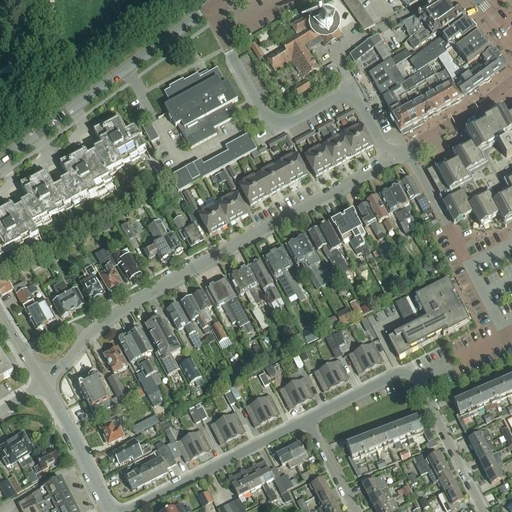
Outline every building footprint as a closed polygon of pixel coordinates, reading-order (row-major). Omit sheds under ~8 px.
[(358,2),(357,0),(350,0),(344,4),(348,9),(358,2)] [(400,0),(408,8),(408,9),(424,0),(400,0)] [(420,15),(403,24),(410,39),(411,39),(412,40),(409,43),(414,50),(437,34),(440,35),(463,18),(462,18),(454,10),(455,9),(454,8),(451,5),(449,6),(447,5),(448,5),(445,2),(442,1),(420,15)] [(358,2),(348,9),(351,14),(362,7),(358,2)] [(365,12),(362,7),(351,14),(355,19),(365,12)] [(275,72),(292,62),(303,80),(318,70),(304,47),(306,46),(309,52),(322,44),(324,48),(342,38),(338,31),(334,33),(335,31),(335,29),(335,27),(335,25),(334,23),(333,22),(332,20),(329,19),(328,18),(325,17),(321,10),(292,27),(294,30),(290,33),(294,39),(282,46),(284,50),(267,60),(275,72)] [(365,12),(355,19),(358,24),(369,17),(365,12)] [(372,21),(369,17),(358,24),(362,29),(372,21)] [(362,29),(364,32),(375,26),(372,21),(362,29)] [(426,51),(410,62),(418,73),(434,62),(476,32),(467,21),(466,22),(426,51)] [(469,69),(469,68),(492,50),(477,34),(455,50),(454,49),(438,60),(452,82),(469,69)] [(369,41),(350,56),(355,64),(375,48),(369,41)] [(263,57),(254,43),(248,47),(257,61),(263,57)] [(407,51),(391,61),(390,60),(368,75),(380,97),(403,82),(395,68),(411,58),(407,51)] [(482,60),(487,67),(494,77),(505,69),(506,65),(494,52),(482,60)] [(486,84),(489,82),(490,80),(494,77),(487,67),(482,71),(477,64),(473,67),(467,71),(470,76),(478,88),(485,84),(486,84)] [(338,74),(333,65),(326,69),(326,70),(331,78),(338,74)] [(447,110),(451,107),(450,106),(452,105),(436,78),(431,68),(421,75),(426,84),(442,111),(446,108),(447,110)] [(169,88),(170,90),(164,93),(170,105),(165,107),(169,114),(176,128),(178,127),(190,151),(216,137),(213,131),(232,121),(231,119),(237,116),(232,106),(238,103),(228,85),(226,86),(217,70),(209,74),(199,79),(197,75),(184,83),(183,81),(169,88)] [(446,73),(436,78),(452,105),(456,103),(458,104),(461,102),(461,100),(463,99),(457,89),(453,84),(452,82),(451,83),(446,73)] [(452,82),(453,84),(457,89),(463,99),(468,95),(469,96),(472,94),(472,92),(478,88),(470,76),(466,79),(463,74),(452,82)] [(296,88),(302,95),(314,87),(309,79),(296,88)] [(411,81),(402,87),(421,122),(422,121),(424,122),(427,120),(427,118),(431,116),(416,89),(411,81)] [(441,111),(442,111),(426,84),(416,89),(431,116),(435,114),(437,115),(441,113),(440,112),(441,111)] [(417,124),(421,122),(402,87),(383,99),(393,117),(392,117),(400,133),(402,132),(404,133),(407,132),(414,128),(418,126),(417,124)] [(432,169),(427,172),(440,197),(448,192),(452,200),(442,205),(442,206),(451,223),(453,227),(454,227),(455,229),(459,226),(465,223),(465,222),(464,221),(468,219),(472,217),(478,229),(479,231),(480,230),(481,232),(487,229),(491,227),(490,225),(498,220),(503,229),(511,224),(511,106),(510,107),(503,111),(502,110),(491,116),(493,119),(483,124),(484,127),(476,131),(474,129),(464,135),(465,137),(461,139),(462,143),(460,144),(463,149),(461,149),(451,155),(452,157),(448,160),(448,158),(431,167),(432,169)] [(353,111),(336,120),(338,123),(355,114),(353,111)] [(134,129),(126,133),(117,116),(101,125),(102,128),(94,132),(102,147),(95,151),(107,173),(147,153),(140,141),(142,140),(141,138),(139,138),(134,129)] [(333,122),(317,130),(319,134),(335,126),(333,122)] [(145,126),(153,142),(161,138),(153,123),(145,126)] [(362,125),(342,136),(353,158),(374,147),(362,125)] [(420,141),(440,131),(438,126),(418,136),(420,141)] [(313,132),(294,143),(296,146),(315,136),(313,132)] [(287,135),(268,146),(270,150),(285,141),(289,149),(293,147),(287,135)] [(178,194),(257,151),(248,136),(226,148),(228,153),(203,166),(201,161),(177,174),(170,178),(178,194)] [(342,136),(323,146),(335,168),(353,158),(342,136)] [(316,178),(335,168),(323,146),(304,156),(316,178)] [(113,185),(107,173),(95,151),(87,155),(83,149),(67,158),(68,160),(60,164),(68,179),(61,183),(74,206),(113,185)] [(260,158),(256,152),(251,154),(254,161),(260,158)] [(296,154),(276,165),(288,187),(308,176),(296,154)] [(276,165),(257,175),(269,197),(288,187),(276,165)] [(237,177),(232,167),(228,169),(233,179),(237,177)] [(29,200),(21,204),(35,229),(43,225),(42,223),(74,206),(61,183),(53,187),(44,170),(27,179),(28,181),(21,185),(29,200)] [(235,190),(225,171),(221,173),(222,174),(225,180),(231,192),(235,190)] [(222,174),(215,177),(218,183),(225,180),(222,174)] [(250,207),(269,197),(257,175),(238,185),(250,207)] [(420,196),(411,179),(401,184),(410,202),(418,198),(420,202),(417,203),(424,216),(431,212),(422,195),(420,196)] [(165,184),(175,201),(180,198),(171,181),(165,184)] [(399,186),(389,191),(405,222),(411,232),(416,229),(412,222),(413,222),(411,218),(410,218),(408,213),(412,211),(408,204),(409,204),(399,186)] [(400,225),(405,222),(389,191),(379,196),(389,215),(394,213),(400,225)] [(197,210),(187,192),(183,194),(193,213),(197,210)] [(216,204),(228,227),(248,215),(236,194),(216,204)] [(150,197),(140,203),(142,207),(152,201),(150,197)] [(376,200),(375,199),(367,203),(379,224),(385,220),(387,222),(384,224),(389,233),(395,230),(378,199),(376,200)] [(0,260),(2,263),(18,254),(16,251),(40,238),(35,229),(21,204),(13,209),(10,202),(0,207),(0,260)] [(209,237),(228,227),(216,204),(197,215),(209,237)] [(360,207),(360,208),(358,209),(363,219),(362,220),(366,228),(370,226),(378,242),(384,238),(366,205),(365,206),(363,205),(360,207)] [(364,246),(360,239),(365,236),(353,212),(351,213),(350,212),(346,214),(347,216),(343,218),(359,249),(364,246)] [(188,230),(181,218),(174,222),(180,234),(179,234),(184,242),(186,241),(191,249),(203,242),(194,226),(188,230)] [(345,246),(350,243),(357,256),(362,253),(359,249),(343,218),(339,220),(338,219),(335,221),(335,222),(333,223),(345,246)] [(433,218),(423,224),(427,231),(437,225),(433,218)] [(153,225),(171,257),(174,256),(174,257),(176,256),(177,257),(181,255),(181,253),(183,252),(173,235),(168,238),(167,236),(159,222),(153,225)] [(135,237),(127,223),(119,228),(127,242),(135,237)] [(317,230),(334,260),(338,267),(342,275),(348,272),(339,255),(336,250),(341,248),(328,224),(317,230)] [(169,259),(171,257),(153,225),(148,228),(156,242),(157,243),(143,251),(149,260),(157,256),(161,264),(163,263),(165,264),(168,262),(168,260),(169,260),(169,259)] [(333,269),(338,267),(334,260),(317,230),(309,235),(318,251),(324,248),(325,250),(323,251),(333,269)] [(306,237),(296,242),(315,278),(321,288),(332,282),(326,271),(321,273),(318,273),(315,267),(320,264),(306,237)] [(321,288),(315,278),(296,242),(286,247),(296,266),(300,264),(304,271),(305,271),(316,291),(321,288)] [(370,256),(364,246),(359,249),(362,253),(365,259),(370,256)] [(55,249),(44,256),(48,263),(59,256),(55,249)] [(283,249),(273,254),(295,296),(299,303),(304,300),(290,274),(290,275),(288,271),(293,268),(283,249)] [(113,270),(117,268),(111,257),(106,250),(95,256),(105,273),(100,276),(109,293),(110,292),(111,293),(116,291),(116,289),(116,288),(122,285),(113,270)] [(392,256),(390,250),(384,253),(387,258),(392,256)] [(119,253),(111,257),(117,268),(121,265),(130,281),(136,278),(137,279),(141,277),(141,275),(142,275),(131,256),(123,260),(119,253)] [(295,296),(273,254),(263,259),(276,282),(278,281),(288,300),(295,296)] [(38,259),(27,264),(32,273),(42,267),(38,259)] [(284,306),(260,261),(250,267),(274,311),(284,306)] [(82,272),(85,278),(79,281),(86,293),(84,294),(89,303),(93,301),(93,302),(95,301),(96,301),(100,299),(100,298),(101,297),(101,296),(104,294),(99,285),(96,278),(95,279),(94,277),(98,274),(93,265),(82,272)] [(239,273),(253,300),(256,305),(260,303),(257,298),(259,297),(256,291),(254,292),(253,290),(259,287),(249,268),(239,273)] [(435,278),(440,276),(437,269),(434,271),(434,270),(432,271),(435,278)] [(426,282),(435,278),(432,271),(423,275),(426,282)] [(258,309),(256,305),(253,300),(239,273),(229,278),(239,297),(245,295),(247,300),(254,312),(251,313),(256,323),(263,319),(258,310),(258,309)] [(14,291),(7,278),(0,281),(0,294),(2,297),(14,291)] [(240,329),(245,326),(249,324),(226,280),(217,285),(236,323),(240,329)] [(426,320),(388,339),(399,360),(470,324),(466,317),(468,316),(454,287),(452,289),(448,282),(423,295),(421,291),(395,304),(405,324),(424,315),(426,320)] [(45,328),(46,327),(36,308),(34,304),(23,283),(13,289),(37,333),(38,332),(39,333),(43,331),(44,329),(45,328)] [(59,286),(74,313),(79,310),(80,310),(84,308),(84,307),(86,306),(77,290),(68,296),(66,292),(68,291),(64,283),(59,286)] [(34,285),(28,289),(31,295),(38,292),(34,285)] [(207,291),(217,310),(222,307),(232,325),(236,323),(217,285),(207,291)] [(69,316),(74,313),(59,286),(54,288),(59,297),(60,296),(62,299),(53,304),(62,319),(64,319),(65,319),(69,317),(69,316)] [(216,318),(211,320),(210,318),(209,315),(208,315),(206,311),(212,308),(203,293),(191,299),(208,330),(210,328),(219,344),(227,340),(216,318)] [(199,319),(200,321),(198,323),(204,335),(209,333),(208,330),(191,299),(182,304),(192,323),(199,319)] [(48,301),(36,308),(46,327),(56,322),(50,310),(52,309),(48,301)] [(361,313),(355,301),(349,305),(355,316),(361,313)] [(201,346),(190,326),(189,326),(179,306),(168,312),(178,332),(184,329),(194,350),(201,346)] [(366,307),(360,310),(364,316),(370,313),(366,307)] [(353,321),(346,310),(335,316),(341,327),(353,321)] [(274,311),(270,314),(273,320),(278,318),(274,311)] [(334,317),(325,322),(329,329),(338,324),(334,317)] [(152,323),(170,356),(181,351),(174,338),(173,338),(167,327),(168,327),(165,322),(163,324),(160,319),(152,323)] [(371,330),(366,319),(360,322),(365,333),(371,330)] [(154,348),(157,353),(154,354),(167,378),(179,372),(170,356),(152,323),(150,322),(147,323),(147,326),(146,326),(150,335),(149,335),(155,347),(154,348)] [(313,329),(301,334),(307,345),(318,339),(313,329)] [(157,388),(162,385),(156,373),(157,373),(154,368),(153,369),(148,359),(146,360),(145,358),(152,354),(139,330),(129,336),(157,388)] [(344,345),(339,334),(332,337),(338,348),(344,345)] [(214,342),(210,335),(205,338),(208,344),(214,342)] [(305,345),(300,335),(292,339),(297,349),(305,345)] [(157,388),(129,336),(118,341),(131,365),(138,361),(139,363),(138,364),(143,374),(137,378),(154,408),(161,404),(159,400),(163,398),(157,388)] [(325,341),(328,346),(335,361),(342,357),(332,338),(325,341)] [(361,352),(371,372),(384,365),(374,345),(361,352)] [(114,376),(120,373),(127,369),(117,349),(116,350),(115,350),(111,352),(110,354),(106,356),(105,359),(114,376)] [(0,351),(0,383),(14,375),(9,367),(10,366),(0,351)] [(358,378),(371,372),(361,352),(348,358),(358,378)] [(308,360),(305,354),(299,357),(302,363),(308,360)] [(303,367),(298,358),(292,361),(297,370),(303,367)] [(197,388),(204,384),(192,360),(179,367),(190,386),(194,384),(197,388)] [(326,369),(337,389),(349,383),(339,363),(326,369)] [(272,367),(265,370),(269,378),(276,375),(272,367)] [(324,396),(337,389),(326,369),(313,376),(324,396)] [(269,385),(264,375),(258,377),(264,388),(269,385)] [(121,409),(118,402),(107,382),(102,384),(98,377),(96,378),(95,376),(91,378),(91,380),(81,385),(80,388),(95,418),(112,409),(114,412),(121,409)] [(116,377),(107,382),(118,402),(127,398),(116,377)] [(511,377),(500,383),(506,397),(507,397),(508,398),(511,396),(511,377)] [(292,386),(302,406),(315,400),(304,380),(292,386)] [(477,393),(484,409),(486,413),(497,408),(496,405),(501,403),(500,402),(506,399),(506,398),(506,397),(500,383),(477,393)] [(279,393),(289,413),(302,406),(292,386),(279,393)] [(240,399),(234,388),(229,390),(234,401),(240,399)] [(228,390),(218,396),(220,399),(224,396),(229,407),(235,404),(228,390)] [(484,409),(477,393),(453,403),(458,416),(456,417),(458,421),(464,435),(468,433),(464,425),(463,422),(478,416),(477,412),(484,409)] [(270,397),(257,404),(267,424),(280,418),(270,397)] [(254,430),(267,424),(257,404),(244,410),(254,430)] [(207,420),(201,409),(200,409),(196,411),(201,422),(207,420)] [(194,410),(189,413),(195,425),(201,423),(194,410)] [(235,415),(223,421),(233,441),(246,435),(235,415)] [(492,415),(484,419),(487,425),(495,422),(492,415)] [(104,426),(105,428),(100,431),(108,446),(123,439),(116,424),(118,423),(116,418),(109,422),(110,423),(104,426)] [(407,440),(408,443),(410,447),(414,445),(413,441),(418,439),(417,437),(424,434),(429,443),(425,445),(428,451),(437,448),(428,429),(423,431),(418,419),(393,429),(399,444),(407,440)] [(220,448),(233,441),(223,421),(210,428),(220,448)] [(167,422),(161,426),(164,432),(170,428),(167,422)] [(393,429),(371,437),(377,453),(388,448),(389,451),(394,449),(393,446),(399,444),(393,429)] [(487,430),(467,440),(474,452),(487,446),(491,444),(494,442),(490,435),(487,430)] [(174,443),(169,432),(164,434),(170,445),(174,443)] [(200,432),(188,438),(198,458),(210,452),(200,432)] [(34,464),(29,455),(34,452),(24,435),(22,436),(21,435),(18,437),(18,439),(13,442),(29,467),(34,464)] [(350,458),(352,463),(354,463),(360,460),(361,461),(370,457),(369,455),(377,453),(371,437),(346,447),(350,458)] [(112,456),(114,462),(140,448),(138,445),(145,442),(143,438),(124,447),(125,449),(112,456)] [(185,465),(198,458),(188,438),(175,444),(185,465)] [(3,461),(8,469),(19,462),(24,470),(29,467),(13,442),(1,450),(2,451),(2,453),(3,456),(5,456),(7,459),(3,461)] [(155,447),(158,451),(164,448),(162,443),(155,447)] [(487,446),(474,452),(479,464),(494,456),(492,452),(494,451),(491,444),(487,446)] [(300,445),(287,451),(296,467),(301,464),(302,462),(307,459),(300,445)] [(143,447),(140,448),(114,462),(118,468),(132,461),(132,463),(151,454),(149,449),(145,451),(143,447)] [(166,472),(171,469),(166,459),(171,456),(167,448),(156,453),(160,461),(149,467),(156,481),(167,475),(166,472)] [(37,459),(40,467),(35,469),(38,475),(49,469),(49,467),(55,464),(55,465),(60,462),(54,450),(37,459)] [(296,467),(287,451),(276,457),(282,468),(286,465),(289,471),(296,467)] [(408,452),(400,455),(402,461),(410,458),(408,452)] [(417,466),(416,466),(422,478),(427,475),(444,466),(439,455),(424,462),(417,466)] [(171,469),(176,466),(171,456),(166,459),(171,469)] [(494,456),(479,464),(485,475),(498,468),(495,462),(496,461),(494,456)] [(421,457),(414,460),(417,466),(424,462),(421,457)] [(352,463),(350,458),(348,460),(358,479),(361,477),(354,463),(352,463)] [(384,461),(376,464),(379,471),(387,468),(384,461)] [(266,486),(274,482),(265,463),(252,470),(261,488),(269,504),(270,505),(271,505),(275,502),(270,492),(269,492),(266,486)] [(144,487),(156,481),(149,467),(140,471),(138,466),(134,467),(137,472),(144,487)] [(427,475),(433,486),(437,484),(450,478),(444,466),(427,475)] [(498,468),(485,475),(491,486),(504,479),(505,478),(499,467),(498,468)] [(137,472),(133,474),(129,470),(121,474),(123,479),(125,479),(133,493),(144,487),(137,472)] [(241,476),(250,494),(261,488),(252,470),(241,476)] [(312,471),(301,477),(304,483),(316,477),(312,471)] [(238,500),(250,494),(241,476),(229,482),(238,500)] [(286,476),(279,479),(286,492),(292,489),(286,476)] [(417,484),(413,476),(407,479),(411,487),(417,484)] [(9,482),(18,496),(24,492),(15,478),(9,482)] [(362,487),(368,499),(384,491),(388,489),(382,478),(375,481),(362,487)] [(441,487),(444,494),(456,489),(450,478),(437,484),(439,488),(441,487)] [(44,488),(46,491),(18,505),(22,511),(78,511),(61,479),(44,488)] [(280,496),(281,496),(286,493),(286,492),(279,479),(273,482),(280,496)] [(313,491),(316,497),(328,491),(323,480),(309,487),(311,492),(313,491)] [(11,501),(18,496),(9,482),(1,487),(11,501)] [(508,495),(504,487),(498,490),(502,498),(508,495)] [(407,488),(398,492),(400,496),(404,495),(407,500),(412,497),(407,488)] [(456,489),(444,494),(448,501),(441,504),(444,511),(452,511),(459,509),(457,505),(463,502),(456,489)] [(334,503),(328,491),(316,497),(320,504),(318,505),(320,510),(334,503)] [(384,491),(368,499),(374,510),(392,501),(389,496),(387,497),(384,491)] [(202,496),(207,506),(212,503),(207,493),(202,496)] [(287,493),(286,493),(281,496),(285,504),(291,501),(287,493)] [(429,508),(425,499),(419,502),(423,511),(429,508)] [(244,511),(239,501),(234,504),(237,511),(244,511)] [(392,501),(374,510),(374,511),(397,511),(399,511),(394,501),(392,501)] [(317,511),(339,511),(334,503),(320,510),(317,511)]
